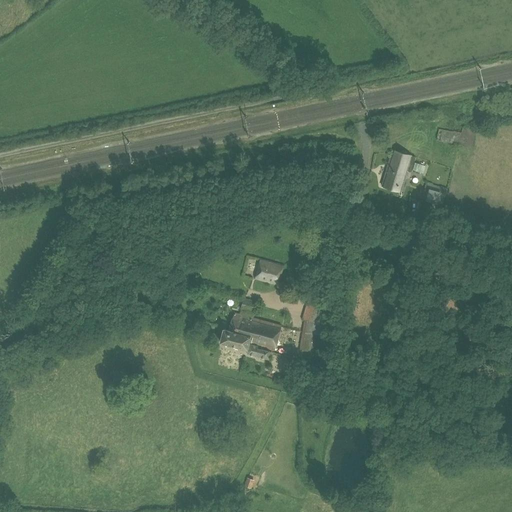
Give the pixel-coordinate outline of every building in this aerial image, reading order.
[(440,140),(472,147),(475,130),(462,127),(461,133),(442,129),(440,140)] [(382,185),(401,191),(407,171),(411,172),(415,157),(392,150),(382,185)] [(280,157),(282,167),(306,161),(303,151),(280,157)] [(421,198),(442,205),(447,189),(426,182),(421,198)] [(255,279),(278,285),(284,264),(260,258),(255,279)] [(305,320),(314,322),(318,323),(318,322),(325,325),(328,326),(334,305),(332,304),(333,301),(325,299),(326,295),(311,290),(302,319),(305,320)] [(241,308),(255,311),(257,302),(244,298),(241,308)] [(234,313),(229,330),(255,337),(253,345),(257,346),(274,350),(281,326),(234,313)] [(314,322),(305,320),(300,349),(310,351),(312,334),(314,322)] [(314,322),(312,334),(323,336),(325,325),(318,322),(318,323),(314,322)] [(224,328),(220,342),(247,349),(246,353),(268,359),(270,352),(257,348),(257,346),(253,345),(255,337),(229,330),(224,328)] [(244,486),(251,488),(254,480),(247,477),(244,486)]
